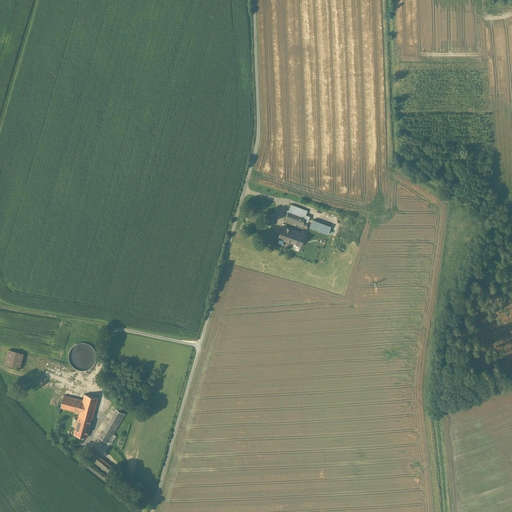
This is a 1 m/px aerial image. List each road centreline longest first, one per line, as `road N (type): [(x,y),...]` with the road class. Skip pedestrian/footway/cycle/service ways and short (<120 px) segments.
road 1 (unclassified): [(253,0),(256,145),(151,511)]
road 2 (track): [(0,119),(34,0)]
road 3 (track): [(119,329),(0,305)]
